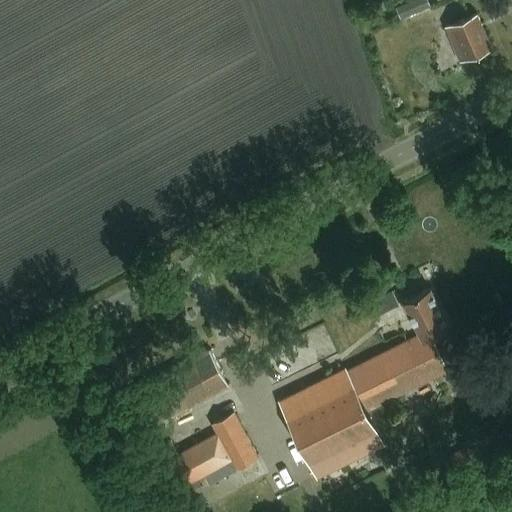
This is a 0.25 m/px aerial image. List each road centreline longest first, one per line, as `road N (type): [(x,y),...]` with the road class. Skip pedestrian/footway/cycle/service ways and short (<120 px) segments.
road 1 (unclassified): [(0,367),(511,99)]
road 2 (unknown): [(192,263),(332,511)]
